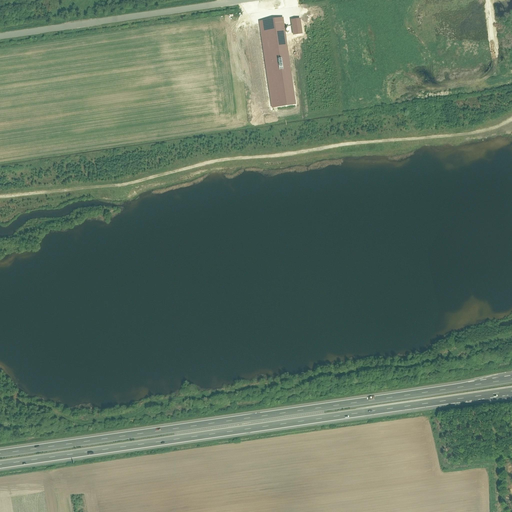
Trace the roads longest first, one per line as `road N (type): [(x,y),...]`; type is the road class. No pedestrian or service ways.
road 1 (track): [(511,112),(430,139),(0,197)]
road 2 (trunk): [(511,379),(0,454)]
road 3 (trunk): [(0,465),(511,392)]
road 4 (unclassified): [(251,0),(0,36)]
